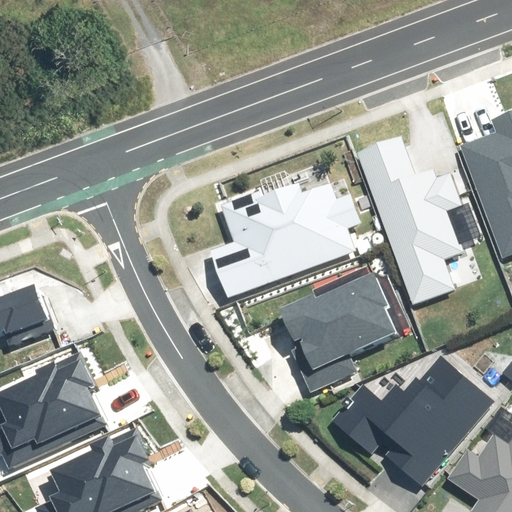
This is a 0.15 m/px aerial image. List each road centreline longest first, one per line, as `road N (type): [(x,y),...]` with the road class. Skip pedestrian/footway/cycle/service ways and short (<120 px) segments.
road 1 (residential): [(90,168),(511,10)]
road 2 (residential): [(90,168),(199,407),(291,511)]
road 3 (track): [(113,0),(180,135)]
